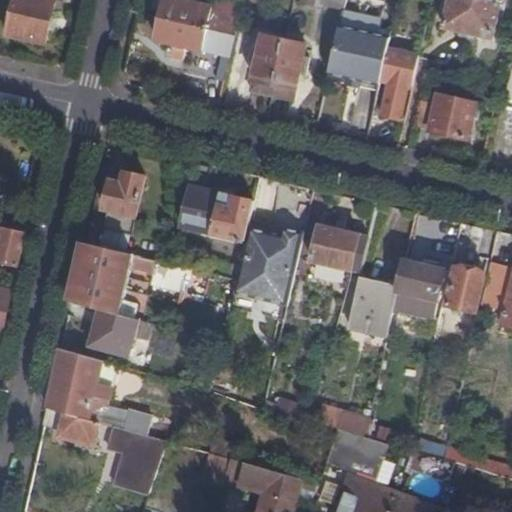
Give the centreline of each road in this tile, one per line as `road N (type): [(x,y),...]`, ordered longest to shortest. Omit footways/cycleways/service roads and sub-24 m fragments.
road 1 (residential): [(86,102),(511,201)]
road 2 (residential): [(86,102),(0,477)]
